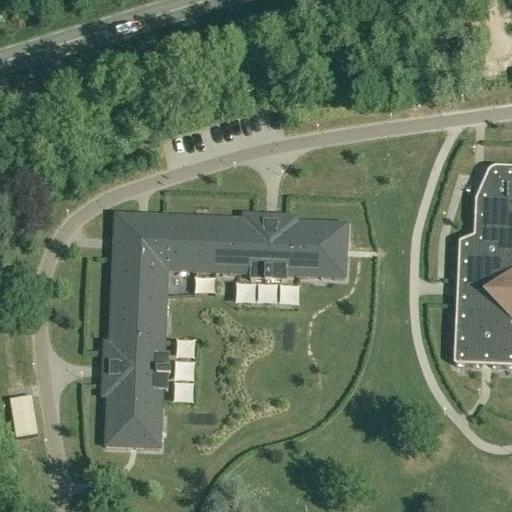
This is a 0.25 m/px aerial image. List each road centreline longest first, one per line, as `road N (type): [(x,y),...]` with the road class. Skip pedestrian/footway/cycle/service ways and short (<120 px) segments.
road 1 (residential): [(61,511),(39,323),(50,254),(68,226),(134,188),(257,152),(511,113)]
road 2 (secondary): [(0,62),(207,0)]
